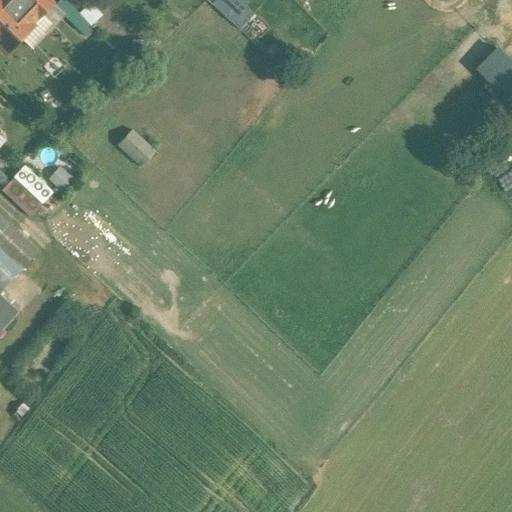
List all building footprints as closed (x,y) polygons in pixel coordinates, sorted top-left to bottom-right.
[(21,0),(0,0),(0,46),(7,53),(32,26),(29,23),(37,15),(21,0)] [(51,3),(47,0),(21,0),(37,15),(39,17),(51,3)] [(258,10),(247,0),(212,0),(212,1),(240,28),(258,10)] [(82,30),(102,14),(91,1),(71,18),(82,30)] [(510,101),(511,99),(511,57),(499,44),(476,66),(510,101)] [(131,132),(117,147),(141,169),(155,154),(131,132)] [(61,167),(50,176),(61,189),(72,180),(61,167)] [(16,176),(2,192),(32,216),(45,200),(16,176)] [(0,292),(38,251),(0,215),(0,292)] [(0,293),(0,332),(19,311),(0,293)]
